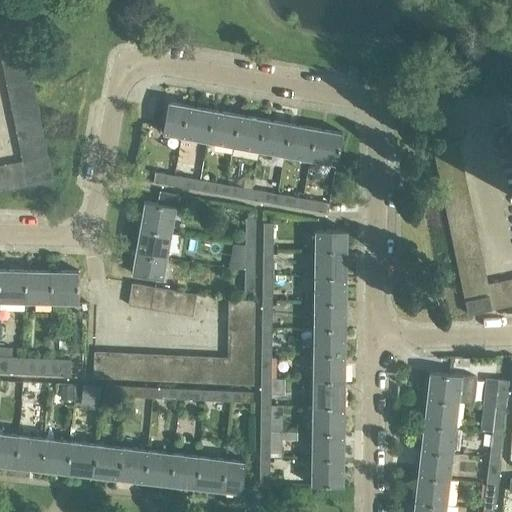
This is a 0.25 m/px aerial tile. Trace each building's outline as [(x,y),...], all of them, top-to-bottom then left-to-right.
[(0,19),(0,32),(21,28),(18,16),(0,19)] [(0,44),(23,40),(21,28),(0,32),(0,44)] [(0,44),(0,53),(1,57),(26,52),(23,40),(0,44)] [(3,69),(28,64),(26,52),(1,57),(3,69)] [(3,69),(6,81),(30,76),(28,64),(3,69)] [(8,93),(33,88),(30,76),(6,81),(8,93)] [(8,93),(10,105),(35,100),(33,88),(8,93)] [(10,105),(13,117),(38,112),(35,100),(10,105)] [(188,138),(193,108),(169,104),(169,103),(168,103),(162,135),(163,135),(164,134),(188,138)] [(188,138),(213,143),(218,113),(193,108),(188,138)] [(15,129),(40,124),(38,112),(13,117),(15,129)] [(243,117),(218,113),(213,143),(238,147),(243,117)] [(267,121),(243,117),(238,147),(262,151),(267,121)] [(292,126),(267,121),(262,151),(287,155),(292,126)] [(15,129),(17,141),(43,136),(40,124),(15,129)] [(317,130),(292,126),(287,155),(311,160),(317,130)] [(341,134),(317,130),(311,160),(336,164),(336,165),(337,165),(342,133),(341,133),(341,134)] [(20,153),(45,148),(43,136),(17,141),(20,153)] [(433,149),(435,161),(460,156),(458,144),(433,149)] [(20,153),(22,163),(52,184),(45,148),(20,153)] [(463,168),(460,156),(435,161),(438,173),(463,168)] [(16,191),(52,184),(22,163),(11,165),(16,191)] [(11,165),(0,167),(0,173),(4,193),(16,191),(11,165)] [(440,185),(466,180),(463,168),(438,173),(440,185)] [(156,173),(154,183),(170,186),(171,176),(156,173)] [(178,187),(199,191),(201,182),(179,178),(178,187)] [(440,185),(443,197),(468,192),(466,180),(440,185)] [(222,186),(201,182),(199,191),(221,195),(222,186)] [(250,200),(252,191),(230,187),(229,196),(250,200)] [(252,191),(250,200),(272,204),(273,195),(252,191)] [(471,204),(468,192),(443,197),(445,209),(471,204)] [(282,196),(280,206),(297,209),(299,199),(282,196)] [(308,201),(306,210),(328,214),(330,205),(308,201)] [(140,226),(170,232),(174,209),(175,209),(176,208),(143,202),(143,203),(144,203),(140,226)] [(473,216),(471,204),(445,209),(448,221),(473,216)] [(476,228),(473,216),(448,221),(450,233),(476,228)] [(245,219),(245,241),(255,242),(256,219),(245,219)] [(264,225),(264,247),(273,247),(274,225),(264,225)] [(140,226),(136,249),(166,255),(170,232),(140,226)] [(478,239),(476,228),(450,233),(453,245),(478,239)] [(315,233),(315,261),(346,261),(346,234),(347,233),(347,232),(314,232),(314,233),(315,233)] [(478,239),(453,245),(455,257),(481,251),(478,239)] [(161,278),(166,255),(136,249),(131,273),(130,273),(130,274),(162,280),(163,278),(161,278)] [(245,272),(255,272),(255,250),(245,250),(245,272)] [(483,263),(481,251),(455,257),(458,269),(483,263)] [(263,277),(273,277),(273,256),(263,255),(263,277)] [(345,286),(346,261),(315,261),(315,286),(345,286)] [(483,263),(458,269),(460,281),(486,275),(483,263)] [(26,272),(1,272),(0,297),(0,301),(25,302),(26,272)] [(26,272),(25,302),(51,303),(51,273),(26,272)] [(77,273),(51,273),(51,303),(76,304),(76,305),(77,305),(78,272),(77,272),(77,273)] [(255,272),(245,272),(244,293),(254,293),(255,272)] [(488,285),(486,275),(460,281),(465,302),(489,297),(488,285)] [(273,277),(263,277),(263,298),(273,299),(273,277)] [(511,284),(511,281),(499,283),(504,309),(511,306),(511,284)] [(499,283),(488,285),(489,297),(492,311),(504,309),(499,283)] [(127,305),(138,307),(142,286),(131,284),(127,305)] [(142,286),(138,307),(149,309),(152,288),(142,286)] [(345,311),(345,286),(315,286),(314,311),(345,311)] [(149,309),(159,311),(163,290),(152,288),(149,309)] [(163,290),(159,311),(170,313),(174,291),(163,290)] [(170,313),(181,315),(184,293),(174,291),(170,313)] [(184,293),(181,315),(192,317),(195,295),(184,293)] [(492,311),(489,297),(465,302),(468,316),(492,311)] [(231,301),(230,313),(254,314),(254,301),(231,301)] [(263,307),(262,329),(272,329),(272,307),(263,307)] [(345,336),(345,311),(314,311),(314,335),(345,336)] [(254,314),(230,313),(230,325),(254,326),(254,314)] [(254,326),(230,325),(230,338),(254,338),(254,326)] [(272,351),(272,329),(262,329),(262,351),(272,351)] [(345,336),(314,335),(314,360),(344,361),(345,336)] [(254,350),(254,338),(230,338),(230,350),(254,350)] [(230,350),(229,361),(253,385),(254,350),(230,350)] [(107,355),(94,354),(93,378),(106,379),(107,355)] [(118,379),(119,355),(107,355),(106,379),(118,379)] [(131,356),(119,355),(118,379),(130,380),(131,356)] [(144,357),(131,356),(130,380),(142,380),(144,357)] [(0,357),(0,373),(8,374),(8,366),(6,366),(6,358),(0,357)] [(156,357),(144,357),(142,380),(155,381),(156,357)] [(168,358),(156,357),(155,381),(167,381),(168,358)] [(18,359),(6,358),(6,366),(8,366),(8,374),(18,375),(18,359)] [(180,358),(168,358),(167,381),(179,382),(180,358)] [(180,358),(179,382),(192,383),(193,359),(180,358)] [(26,375),(36,376),(36,368),(39,368),(39,360),(27,359),(26,375)] [(192,383),(204,383),(205,359),(193,359),(192,383)] [(217,360),(205,359),(204,383),(216,384),(217,360)] [(261,359),(261,381),(271,381),(271,359),(261,359)] [(49,360),(39,360),(39,368),(36,368),(36,376),(48,376),(49,360)] [(58,361),(49,360),(48,376),(60,377),(60,369),(58,369),(58,361)] [(229,361),(217,360),(216,384),(253,385),(229,361)] [(344,386),(344,361),(314,360),(313,385),(344,386)] [(60,369),(60,377),(70,377),(70,361),(58,361),(58,369),(60,369)] [(429,375),(427,399),(457,403),(460,378),(461,378),(462,377),(428,373),(428,374),(429,375)] [(271,403),(271,381),(261,381),(261,403),(271,403)] [(499,381),(496,403),(506,404),(508,382),(499,381)] [(313,385),(313,410),(344,411),(344,386),(313,385)] [(127,397),(128,387),(106,386),(105,396),(127,397)] [(83,406),(99,408),(100,388),(84,387),(83,406)] [(128,387),(127,397),(149,398),(149,389),(128,387)] [(158,399),(179,400),(180,390),(158,389),(158,399)] [(180,390),(179,400),(201,401),(201,391),(180,390)] [(231,402),(232,392),(210,391),(209,401),(231,402)] [(232,392),(231,402),(253,403),(253,394),(232,392)] [(454,428),(457,403),(427,399),(424,424),(454,428)] [(343,436),(344,411),(313,410),(312,435),(343,436)] [(261,433),(270,433),(271,412),(261,411),(261,433)] [(493,433),(502,434),(504,412),(495,411),(493,433)] [(451,452),(454,428),(424,424),(421,449),(451,452)] [(17,436),(0,433),(0,465),(13,467),(17,436)] [(270,433),(261,433),(260,455),(270,455),(270,433)] [(502,434),(493,433),(490,454),(499,455),(502,434)] [(343,461),(343,436),(312,435),(312,460),(343,461)] [(17,436),(13,467),(38,470),(42,439),(17,436)] [(67,441),(42,439),(38,470),(64,473),(67,441)] [(67,441),(64,473),(89,476),(92,444),(67,441)] [(117,447),(92,444),(89,476),(114,479),(117,447)] [(142,450),(117,447),(114,479),(139,481),(142,450)] [(449,477),(451,452),(421,449),(418,474),(449,477)] [(164,484),(168,453),(142,450),(139,481),(164,484)] [(193,456),(168,453),(164,484),(189,487),(193,456)] [(215,490),(218,459),(193,456),(189,487),(215,490)] [(244,462),(218,459),(215,490),(240,493),(240,494),(241,494),(245,461),(244,461),(244,462)] [(342,486),(343,461),(312,460),(312,485),(311,485),(311,486),(344,487),(344,486),(342,486)] [(260,485),(261,485),(270,486),(270,464),(260,463),(260,485)] [(486,485),(496,486),(498,464),(489,463),(486,485)] [(446,502),(449,477),(418,474),(415,499),(446,502)] [(496,486),(486,485),(484,506),(493,507),(496,486)] [(444,511),(446,502),(415,499),(413,511),(444,511)]
